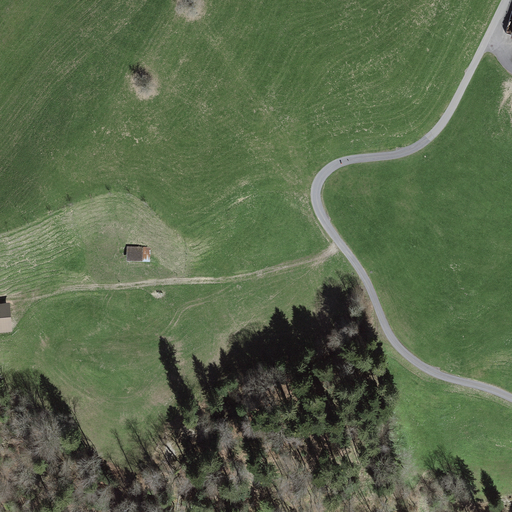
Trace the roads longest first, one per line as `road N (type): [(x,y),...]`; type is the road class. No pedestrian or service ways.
road 1 (track): [(506,0),(431,137),(391,155),(340,162),(318,182),(316,195),(402,350),(425,368),(511,398)]
road 2 (track): [(19,299),(236,279),(341,244)]
